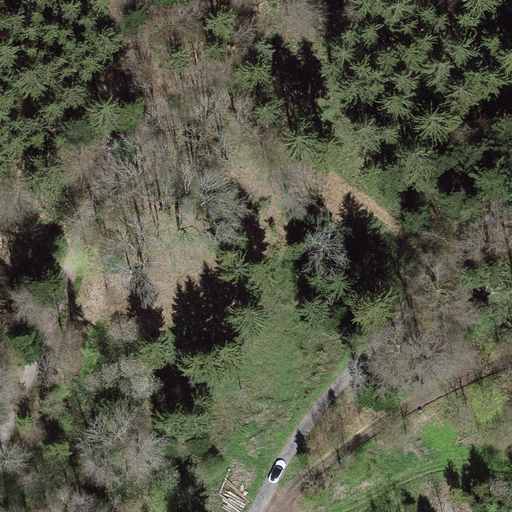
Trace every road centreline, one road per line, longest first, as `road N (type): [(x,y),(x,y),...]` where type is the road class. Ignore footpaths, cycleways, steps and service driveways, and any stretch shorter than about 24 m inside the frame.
road 1 (track): [(153,0),(54,314),(0,447)]
road 2 (unclassified): [(255,511),(314,411),(511,193)]
road 3 (track): [(511,357),(449,384),(261,501)]
road 4 (track): [(511,466),(434,462),(330,511)]
